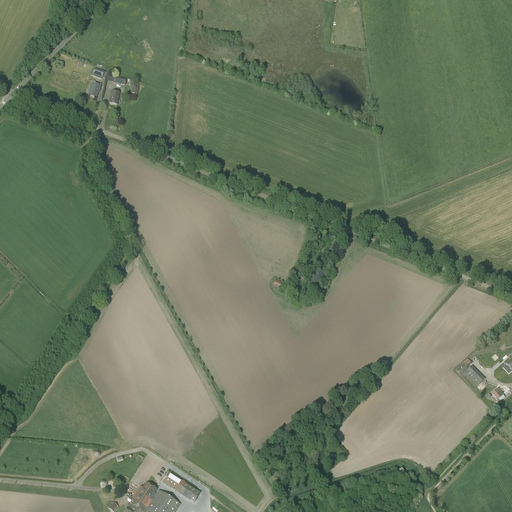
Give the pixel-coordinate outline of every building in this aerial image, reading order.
[(102,78),(104,72),(95,69),(92,75),(102,78)] [(125,86),(126,80),(114,77),(113,84),(125,86)] [(98,93),(101,87),(92,84),(90,90),(91,90),(88,96),(96,99),(98,93)] [(116,105),(119,93),(111,92),(109,98),(110,98),(109,104),(110,104),(111,105),(112,105),(113,105),(116,105)] [(321,281),(324,274),(315,271),(313,277),(312,277),(308,285),(319,289),(322,281),(321,281)] [(278,292),(282,283),(275,279),(270,288),(278,292)] [(291,297),(294,288),(289,286),(285,294),(291,297)] [(461,376),(468,369),(467,368),(472,364),(467,359),(463,363),(463,364),(456,370),(461,376)] [(477,388),(485,379),(472,366),(463,374),(477,388)] [(498,400),(504,395),(498,388),(492,393),(498,400)] [(161,482),(179,494),(186,483),(168,472),(161,482)] [(156,494),(155,494),(158,490),(147,483),(131,507),(129,506),(125,511),(142,511),(175,511),(180,505),(158,490),(156,494)] [(196,491),(190,501),(194,503),(200,493),(196,491)] [(112,511),(114,511),(118,507),(113,503),(108,509),(112,511)]
